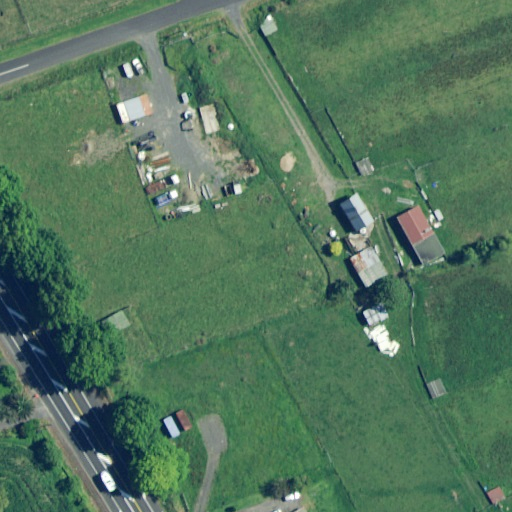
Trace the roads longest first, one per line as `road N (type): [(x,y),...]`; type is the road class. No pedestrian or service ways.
road 1 (trunk): [(137,511),(0,278)]
road 2 (tertiary): [(0,76),(218,0)]
